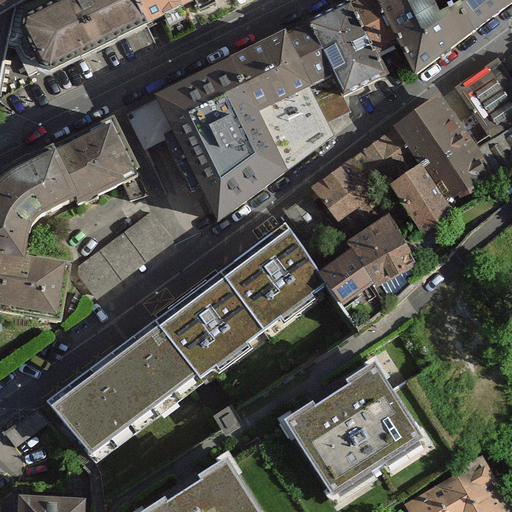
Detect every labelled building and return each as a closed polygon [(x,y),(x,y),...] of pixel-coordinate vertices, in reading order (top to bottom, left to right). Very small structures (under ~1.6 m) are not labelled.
[(72,0),(23,25),(50,80),(69,70),(152,29),(137,0),(72,0)] [(137,0),(152,29),(211,0),(137,0)] [(385,0),(372,0),(355,9),(384,65),(410,48),(385,0)] [(511,0),(385,0),(410,48),(427,78),(511,20),(511,0)] [(355,9),(311,28),(339,85),(356,107),(393,82),(384,65),(355,9)] [(311,28),(230,68),(261,124),(339,85),(311,28)] [(511,80),(501,65),(460,93),(495,142),(481,151),(498,174),(503,183),(511,177),(511,80)] [(230,68),(160,106),(223,221),(293,182),(261,124),(230,68)] [(442,99),(355,164),(386,204),(412,239),(498,174),(481,151),(442,99)] [(0,317),(60,330),(69,271),(30,266),(32,251),(37,238),(47,228),(142,184),(115,121),(16,173),(1,184),(0,184),(0,317)] [(355,164),(313,196),(344,236),(367,219),(386,204),(355,164)] [(80,273),(104,305),(178,249),(154,217),(80,273)] [(344,236),(294,273),(306,288),(331,322),(403,268),(367,219),(344,236)] [(271,236),(208,282),(244,332),(306,288),(294,273),(271,236)] [(208,282),(143,328),(183,381),(244,332),(208,282)] [(143,328),(47,400),(87,452),(183,381),(143,328)] [(376,347),(277,410),(335,503),(434,439),(376,347)] [(272,511),(229,442),(130,506),(133,511),(272,511)] [(511,500),(484,450),(403,502),(410,511),(502,511),(511,507),(511,500)]
